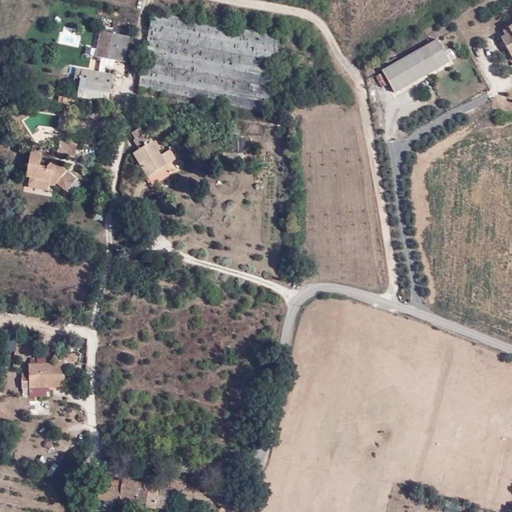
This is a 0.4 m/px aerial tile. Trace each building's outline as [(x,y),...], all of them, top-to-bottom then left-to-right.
[(270,112),(284,38),(156,13),(142,88),(270,112)] [(511,24),(502,30),(504,33),(500,36),(511,57),(511,24)] [(107,57),(126,60),(130,35),(98,30),(94,56),(101,57),(98,71),(75,67),(73,78),(79,79),(77,93),(109,98),(114,74),(104,72),(107,57)] [(62,35),(61,42),(73,44),(74,37),(62,35)] [(449,62),(436,40),(382,71),(395,93),(449,62)] [(148,141),(141,129),(133,133),(138,139),(135,141),(141,150),(135,153),(154,183),(172,171),(157,149),(160,144),(156,139),(150,139),(148,141)] [(75,158),(77,144),(60,141),(57,155),(75,158)] [(167,163),(175,159),(169,149),(162,153),(167,163)] [(76,179),(54,160),(48,167),(39,166),(41,155),(30,153),(25,177),(29,178),(29,185),(48,189),(48,186),(54,186),(57,183),(66,191),(76,179)] [(22,387),(29,387),(41,387),(48,387),(64,387),(64,362),(75,362),(75,354),(70,354),(69,344),(60,344),(60,354),(54,354),(54,363),(29,363),(29,378),(22,378),(22,387)] [(49,447),(47,453),(57,456),(58,449),(49,447)] [(157,495),(158,487),(122,480),(122,483),(99,479),(96,499),(104,500),(102,510),(110,511),(116,511),(118,504),(155,511),(157,508),(159,495),(157,495)] [(163,494),(175,496),(177,488),(165,486),(163,494)] [(446,498),(442,511),(459,511),(462,502),(446,498)]
